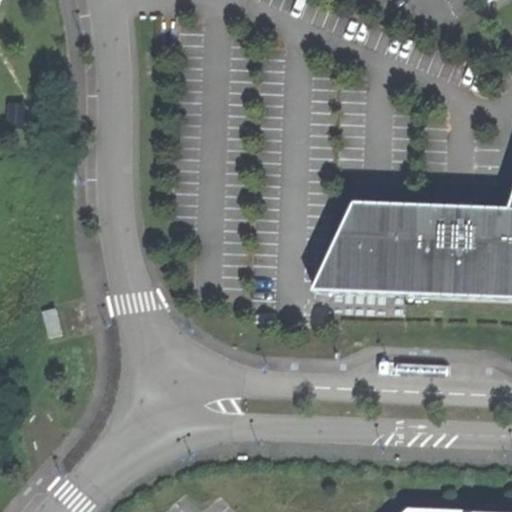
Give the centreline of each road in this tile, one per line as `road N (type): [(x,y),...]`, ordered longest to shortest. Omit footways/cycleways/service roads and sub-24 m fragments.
road 1 (unclassified): [(162,374),(134,304),(120,236),(115,73),(100,0)]
road 2 (unclassified): [(511,394),(230,385),(173,415)]
road 3 (unclassified): [(173,415),(244,429),(511,442)]
road 4 (unclassified): [(173,415),(61,511)]
